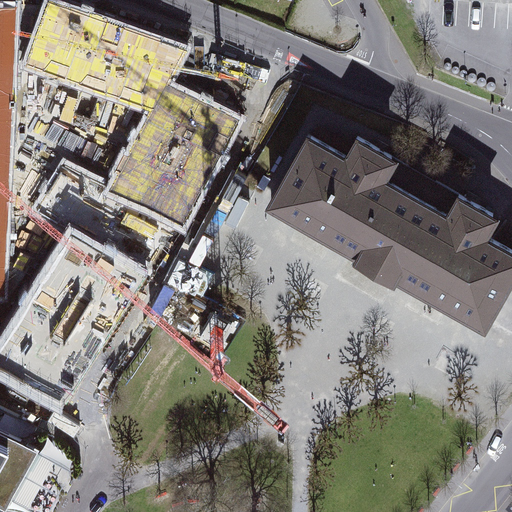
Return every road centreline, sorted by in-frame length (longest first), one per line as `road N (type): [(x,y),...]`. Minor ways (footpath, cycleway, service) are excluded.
road 1 (tertiary): [(149,0),(372,86)]
road 2 (tertiary): [(372,86),(470,124),(507,150)]
